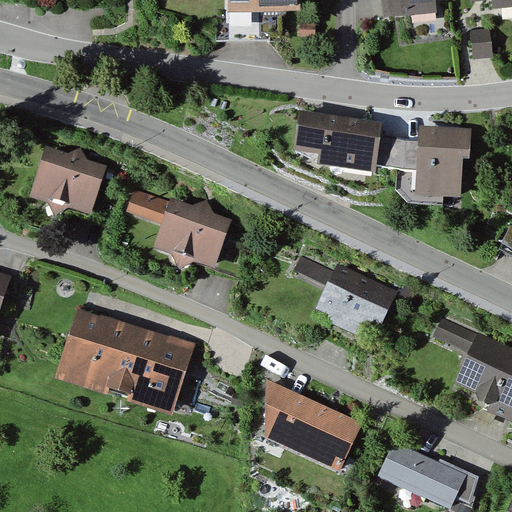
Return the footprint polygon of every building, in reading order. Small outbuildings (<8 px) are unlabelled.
[(230,0),(230,1),(259,1),(259,11),(282,11),(282,6),(298,6),(298,0),(230,0)] [(383,0),(386,17),(411,15),(411,10),(433,8),(432,0),(383,0)] [(511,0),(483,0),(484,1),(491,0),(493,0),(493,3),(500,8),(511,7),(511,0)] [(494,57),(492,29),(472,31),(474,58),(494,57)] [(369,128),(302,119),(298,154),(322,165),(332,167),(332,160),(347,162),(347,158),(374,162),(374,167),(406,172),(408,142),(377,137),(377,138),(368,137),(369,128)] [(433,133),(432,145),(423,145),(423,143),(408,142),(406,172),(423,173),(422,194),(459,196),(462,155),(467,155),(469,135),(433,133)] [(105,172),(42,151),(22,211),(85,232),(105,172)] [(232,227),(142,194),(131,223),(152,230),(143,254),(213,279),(232,227)] [(511,219),(505,216),(491,248),(511,257),(511,219)] [(394,294),(298,254),(287,280),(317,293),(306,321),(371,348),(394,294)] [(185,354),(72,314),(47,383),(160,423),(185,354)] [(511,421),(511,347),(440,317),(430,341),(461,353),(443,397),(511,425),(511,421)] [(351,423),(257,389),(235,448),(330,482),(351,423)] [(450,511),(463,486),(393,452),(373,493),(413,511),(450,511)]
